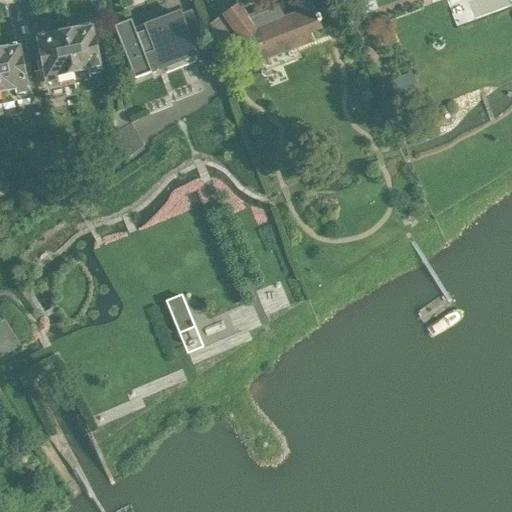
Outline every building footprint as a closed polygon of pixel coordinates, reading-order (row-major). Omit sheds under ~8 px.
[(322,30),(313,7),(310,0),(240,0),(237,2),(237,3),(209,25),(219,52),(239,45),(247,66),(313,41),(310,34),(322,30)] [(376,8),(372,0),(353,0),(359,15),(376,8)] [(114,27),(134,79),(151,73),(148,66),(192,49),(178,13),(135,30),(131,20),(114,27)] [(64,32),(74,81),(90,78),(89,74),(100,72),(91,27),(80,29),(80,28),(64,32)] [(74,81),(64,32),(47,35),(47,36),(36,39),(45,83),(56,81),(57,85),(74,81)] [(0,49),(0,95),(1,100),(17,97),(16,94),(27,92),(25,80),(31,78),(28,66),(22,67),(18,47),(8,49),(7,48),(0,49)] [(420,97),(411,72),(392,79),(401,104),(420,97)] [(106,174),(144,146),(129,123),(115,133),(116,133),(98,146),(104,155),(97,160),(106,174)] [(62,152),(50,154),(53,169),(65,166),(62,152)] [(180,292),(163,299),(184,353),(201,347),(180,292)] [(0,322),(0,345),(10,339),(0,322)]
